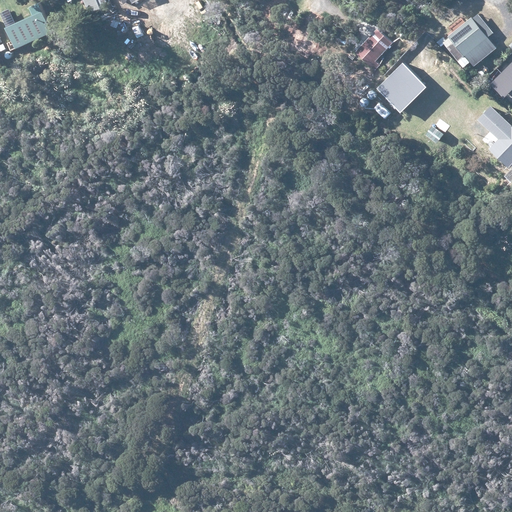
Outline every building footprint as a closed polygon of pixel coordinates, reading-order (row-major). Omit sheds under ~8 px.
[(102,11),(97,0),(85,0),(92,15),(102,11)] [(17,49),(53,33),(43,11),(7,28),(17,49)] [(474,66),(497,48),(488,36),(494,32),(479,14),(473,18),(473,17),(449,35),(454,42),(448,47),(464,67),(471,61),(474,66)] [(378,28),(357,53),(376,70),(381,65),(377,62),(394,42),(378,28)] [(380,86),(402,109),(432,82),(410,59),(380,86)] [(507,96),(511,91),(511,62),(493,82),(507,96)] [(502,138),(495,145),(511,162),(511,118),(495,101),(480,115),(502,138)] [(447,132),(436,123),(429,132),(440,141),(447,132)]
